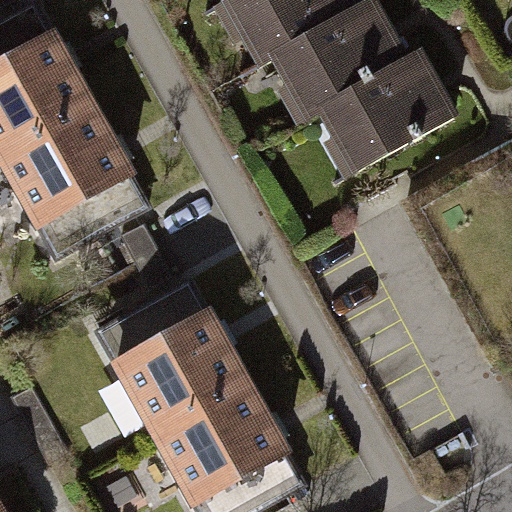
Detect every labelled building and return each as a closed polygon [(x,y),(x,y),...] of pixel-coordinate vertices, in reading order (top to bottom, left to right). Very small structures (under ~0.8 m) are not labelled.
[(366,0),(233,0),(230,2),(263,63),(369,6),(366,0)] [(381,2),(275,59),(307,120),(414,63),(381,2)] [(13,56),(0,62),(0,161),(1,163),(104,108),(50,12),(2,36),(13,56)] [(426,59),(319,116),(352,177),(458,120),(426,59)] [(99,238),(157,208),(104,108),(1,163),(42,241),(88,216),(99,238)] [(155,346),(118,366),(155,438),(262,382),(209,283),(141,319),(155,346)] [(255,511),(257,511),(314,482),(260,383),(157,438),(196,511),(205,511),(244,491),(255,511)]
